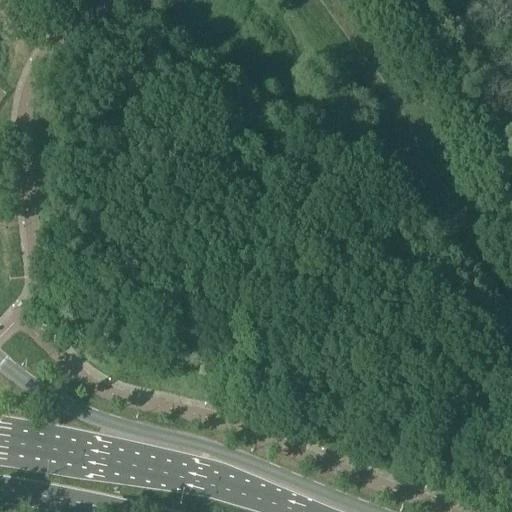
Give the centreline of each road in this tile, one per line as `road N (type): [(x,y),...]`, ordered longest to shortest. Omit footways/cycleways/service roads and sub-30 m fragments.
road 1 (primary): [(299,511),(136,466),(0,442)]
road 2 (primary): [(0,488),(118,511)]
